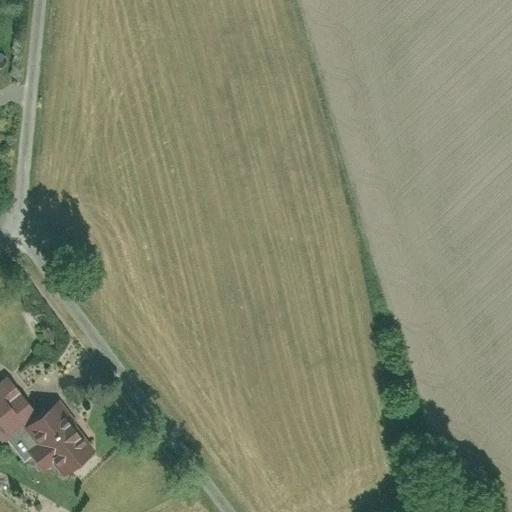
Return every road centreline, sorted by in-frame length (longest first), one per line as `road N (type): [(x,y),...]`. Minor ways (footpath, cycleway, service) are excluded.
road 1 (residential): [(16,236),(227,511)]
road 2 (residential): [(42,0),(16,236)]
